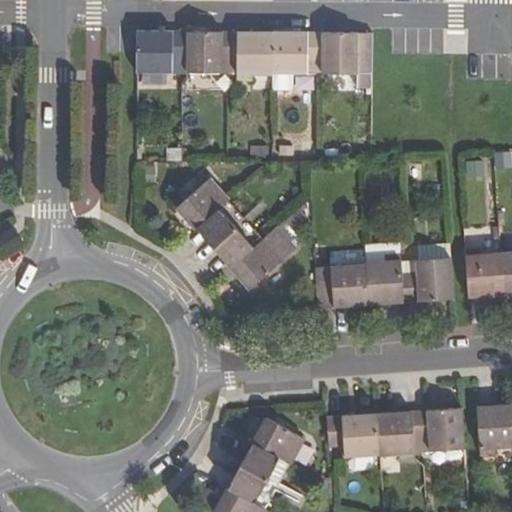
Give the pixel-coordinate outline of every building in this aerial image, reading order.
[(137,31),(137,71),(172,72),(188,71),(188,32),(137,31)] [(188,32),(188,71),(237,72),(237,61),(238,33),(188,32)] [(237,72),(237,82),(253,82),(253,75),(273,76),(273,72),(273,33),(238,33),(237,61),(237,72)] [(273,33),(273,72),(308,72),(308,61),(323,61),(323,33),(273,33)] [(323,61),(323,73),(357,73),(357,89),(372,89),(373,62),(373,33),(323,33),(323,61)] [(178,208),(197,229),(229,200),(211,179),(178,208)] [(197,229),(232,267),(263,238),(229,200),(197,229)] [(232,267),(252,290),(258,285),(255,282),(294,248),(276,227),(263,238),(232,267)] [(402,275),(401,254),(407,246),(407,243),(365,245),(366,262),(366,266),(369,306),(404,303),(402,275)] [(450,259),(449,245),(417,247),(418,261),(450,259)] [(465,249),(469,299),(503,296),(500,251),(481,254),(480,248),(465,249)] [(511,250),(500,251),(503,296),(511,295),(511,250)] [(402,275),(404,303),(453,300),(450,259),(418,261),(416,262),(417,273),(402,275)] [(317,280),(319,309),(369,306),(366,266),(332,268),(333,279),(317,280)] [(511,404),(477,408),(481,456),(498,455),(498,448),(511,447),(511,404)] [(430,439),(431,451),(465,449),(463,408),(412,412),(414,441),(430,439)] [(381,454),(381,456),(400,455),(401,461),(416,459),(414,441),(412,412),(378,414),(381,454)] [(344,446),(344,457),(381,454),(378,414),(327,417),(330,446),(344,446)] [(268,416),(254,442),(289,462),(304,435),(268,416)] [(254,442),(229,488),(265,507),(289,462),(254,442)] [(229,488),(216,511),(262,511),(265,507),(229,488)]
